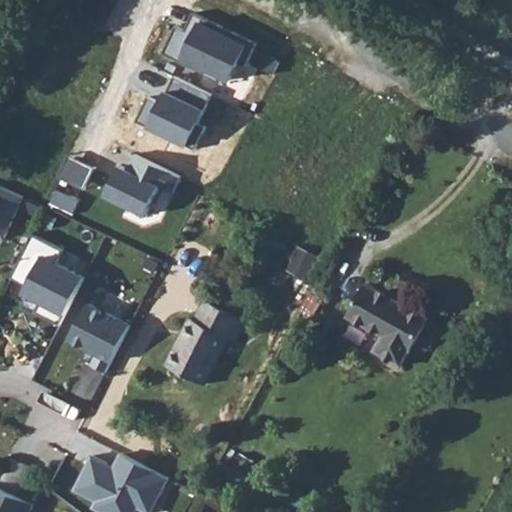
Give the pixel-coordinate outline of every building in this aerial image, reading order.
[(255,44),(194,15),(185,33),(177,29),(166,53),(228,83),(237,63),(244,66),(255,44)] [(198,120),(210,96),(174,79),(166,95),(162,93),(157,103),(150,100),(139,122),(196,150),(208,125),(198,120)] [(171,194),(179,176),(134,156),(127,171),(114,166),(99,198),(142,216),(155,187),(171,194)] [(31,286),(28,294),(68,315),(95,263),(34,234),(14,277),(31,286)] [(319,255),(302,247),(290,269),(308,278),(319,255)] [(430,317),(368,282),(349,316),(384,335),(375,350),(403,365),(430,317)] [(235,340),(246,319),(206,299),(196,319),(192,317),(167,364),(206,384),(230,338),(235,340)] [(94,301),(73,338),(105,357),(127,319),(94,301)] [(94,455),(77,489),(96,500),(94,506),(106,511),(138,511),(139,511),(141,511),(157,511),(174,479),(121,453),(114,467),(94,455)] [(0,511),(31,511),(36,503),(0,485),(0,511)] [(313,500),(295,489),(288,501),(306,511),(313,500)]
